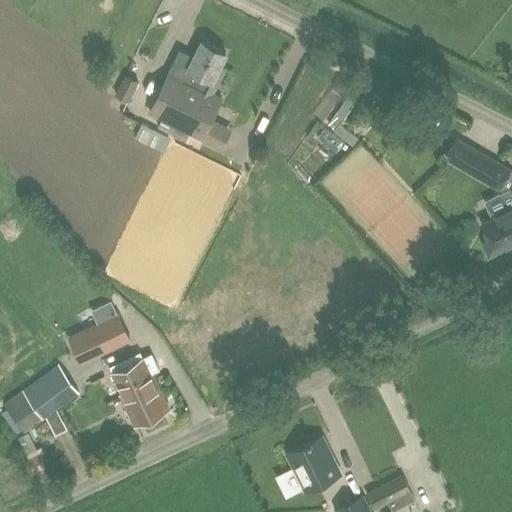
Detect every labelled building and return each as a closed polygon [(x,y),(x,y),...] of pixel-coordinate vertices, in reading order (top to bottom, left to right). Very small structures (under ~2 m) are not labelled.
[(212,93),(217,83),(225,68),(219,65),(226,52),(203,40),(188,68),(189,69),(183,79),(169,71),(148,113),(161,119),(158,126),(185,140),(189,131),(201,138),(222,98),(212,93)] [(138,81),(125,75),(115,94),(128,100),(138,81)] [(417,103),(408,98),(412,91),(384,77),(382,82),(377,80),(370,94),(377,98),(375,103),(409,120),(417,103)] [(130,98),(138,102),(147,84),(140,80),(130,98)] [(426,109),(421,121),(436,128),(442,117),(426,109)] [(167,136),(154,129),(147,143),(160,149),(167,136)] [(511,170),(457,138),(446,157),(504,191),(511,188),(511,187),(511,205),(496,213),(497,215),(483,222),(489,236),(486,237),(484,241),(485,245),(486,249),(488,252),(492,253),(496,252),(499,251),(503,249),(505,245),(511,241),(511,170)] [(118,314),(100,322),(69,337),(81,361),(130,338),(118,314)] [(151,371),(149,371),(143,358),(142,358),(140,353),(111,366),(114,372),(113,372),(114,373),(113,376),(116,383),(119,383),(124,393),(122,394),(128,407),(126,410),(130,417),(133,417),(136,424),(169,409),(151,371)] [(4,403),(13,415),(8,419),(16,431),(21,427),(24,431),(80,391),(58,363),(4,403)] [(36,449),(28,433),(19,437),(27,453),(36,449)] [(341,472),(323,435),(287,452),(305,489),(341,472)] [(46,466),(40,453),(24,460),(30,473),(46,466)] [(415,499),(403,474),(367,493),(374,507),(388,500),(393,510),(415,499)] [(334,508),(336,511),(373,511),(364,493),(334,508)]
